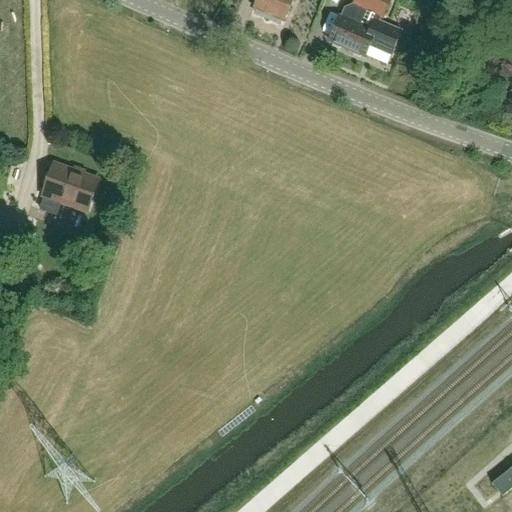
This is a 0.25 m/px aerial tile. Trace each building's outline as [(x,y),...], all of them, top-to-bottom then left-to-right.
[(258,0),(254,10),(257,11),(255,15),(280,25),(281,22),(284,23),(294,0),(258,0)] [(380,24),(390,0),(355,0),(353,7),(345,9),(341,19),(340,18),(329,43),(353,53),(353,56),(359,59),(361,57),(365,58),(370,47),(391,56),(401,32),(380,24)] [(87,214),(99,183),(53,166),(42,198),(44,199),(40,210),(57,217),(62,205),(87,214)] [(16,245),(0,238),(0,278),(3,270),(7,272),(16,245)] [(485,431),(511,410),(511,380),(486,401),(491,408),(476,419),(485,431)] [(503,498),(511,490),(511,469),(493,485),(499,492),(500,494),(502,496),(503,498)]
